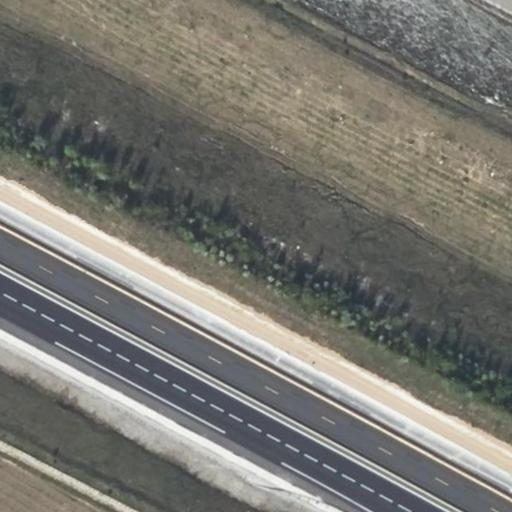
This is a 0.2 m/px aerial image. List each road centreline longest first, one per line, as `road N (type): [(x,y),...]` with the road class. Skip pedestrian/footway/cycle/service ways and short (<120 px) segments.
road 1 (motorway): [(509,511),(0,237)]
road 2 (motorway): [(0,294),(403,511)]
